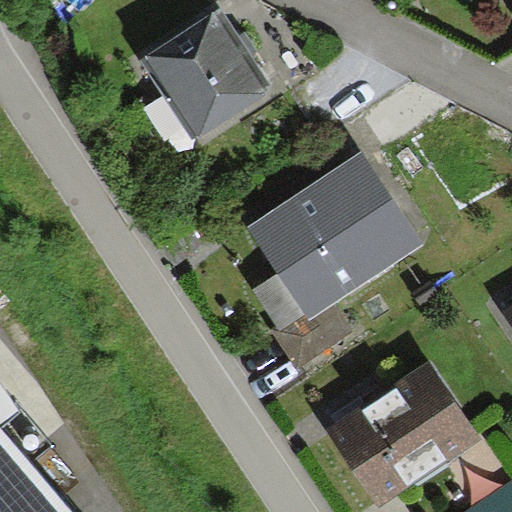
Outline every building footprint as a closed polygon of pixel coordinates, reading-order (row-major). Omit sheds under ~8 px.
[(150,72),(195,135),(252,94),(206,31),(150,72)] [(158,159),(127,113),(103,128),(134,175),(158,159)] [(315,305),(407,245),(359,172),(261,236),(288,277),(263,294),(288,332),(244,361),(262,389),(338,339),(315,305)] [(372,511),(470,446),(422,375),(324,441),(371,511),(372,511)] [(0,511),(61,511),(3,441),(28,420),(0,379),(0,511)] [(511,511),(511,489),(479,511),(511,511)]
